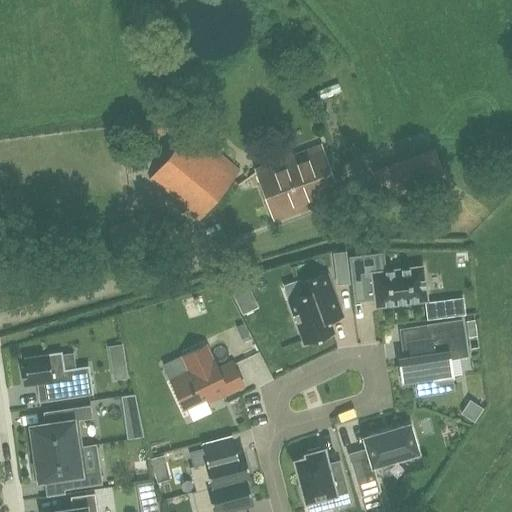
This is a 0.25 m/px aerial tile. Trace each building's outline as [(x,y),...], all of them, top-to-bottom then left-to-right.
[(144,139),(165,128),(158,113),(137,123),(144,139)] [(191,130),(150,178),(199,219),(240,171),(191,130)] [(256,171),(273,219),(338,195),(321,147),(256,171)] [(120,254),(156,241),(147,214),(110,227),(120,254)] [(382,255),(351,259),(354,280),(355,280),(355,278),(367,277),(369,291),(375,290),(376,298),(377,305),(376,305),(376,307),(378,307),(378,306),(425,300),(425,301),(427,300),(426,299),(422,269),(423,269),(422,267),(421,267),(421,268),(384,272),(382,255)] [(336,270),(338,286),(350,284),(348,268),(336,270)] [(304,295),(289,300),(305,344),(333,333),(329,322),(342,317),(327,274),(300,284),(304,295)] [(463,320),(427,325),(429,339),(409,342),(411,356),(399,358),(402,380),(414,378),(416,394),(436,392),(435,379),(452,377),(449,358),(468,356),(463,320)] [(191,372),(171,381),(184,408),(207,397),(209,401),(243,385),(233,363),(218,370),(214,361),(213,361),(206,346),(184,357),(191,372)] [(26,368),(22,368),(24,386),(37,384),(40,384),(43,402),(93,395),(89,367),(76,369),(64,371),(62,355),(61,353),(24,359),(26,368)] [(124,362),(112,363),(115,379),(126,377),(124,362)] [(30,426),(34,454),(96,445),(96,444),(83,446),(79,420),(92,418),(91,405),(45,412),(47,424),(30,426)] [(369,456),(350,462),(361,497),(381,491),(374,466),(418,453),(410,424),(392,430),(382,433),(364,438),(367,448),(369,456)] [(97,445),(96,445),(34,454),(36,464),(33,464),(35,480),(38,480),(38,482),(44,481),(62,478),(64,490),(65,490),(102,484),(100,471),(87,473),(83,447),(97,445)] [(204,489),(204,490),(250,477),(244,452),(237,454),(219,459),(215,445),(189,452),(193,467),(201,465),(208,488),(204,489)] [(306,502),(328,496),(331,508),(351,503),(344,476),(331,479),(327,464),(324,450),(321,451),(320,448),(307,451),(308,454),(306,455),(307,458),(295,461),(301,486),(298,486),(301,499),(305,498),(306,502)] [(151,460),(153,467),(165,464),(163,457),(151,460)] [(250,478),(250,477),(204,490),(209,511),(228,511),(228,510),(236,508),(253,504),(247,479),(250,478)] [(96,511),(96,505),(94,494),(70,497),(72,509),(52,511),(96,511)]
